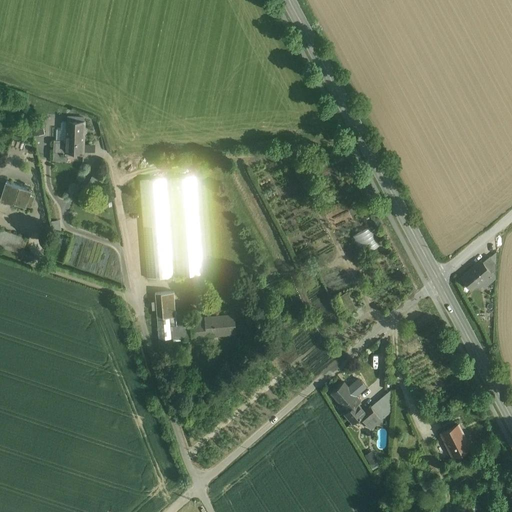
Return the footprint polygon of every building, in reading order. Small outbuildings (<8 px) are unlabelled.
[(35,133),(45,133),(44,122),(34,123),(35,133)] [(66,140),(66,152),(83,153),(84,122),(67,122),(66,140)] [(66,140),(54,140),(53,161),(67,161),(67,160),(66,160),(66,152),(66,140)] [(195,177),(170,179),(177,276),(203,274),(195,177)] [(166,179),(148,181),(146,181),(140,181),(147,278),(173,276),(166,179)] [(31,189),(7,181),(2,198),(26,206),(26,205),(29,195),(31,189)] [(29,195),(26,205),(31,207),(34,197),(29,195)] [(370,227),(353,237),(362,254),(380,244),(370,227)] [(26,238),(0,229),(0,249),(20,256),(26,238)] [(496,264),(490,256),(482,262),(484,265),(491,273),(496,270),(496,264)] [(482,262),(481,261),(462,277),(472,289),(482,281),(490,274),(491,273),(484,265),(482,262)] [(495,279),(490,274),(482,281),(486,287),(495,279)] [(175,292),(156,293),(157,318),(177,316),(175,292)] [(235,315),(206,317),(206,323),(191,324),(192,337),(236,333),(235,315)] [(192,337),(191,324),(177,325),(177,316),(157,318),(159,339),(192,337)] [(353,393),(344,382),(331,393),(337,399),(336,399),(337,400),(338,401),(338,402),(339,402),(347,411),(357,403),(360,401),(356,396),(353,393)] [(391,389),(370,406),(381,419),(392,411),(391,389)] [(381,419),(370,406),(364,411),(357,403),(347,411),(345,413),(352,422),(359,417),(360,417),(370,429),(381,419)] [(470,447),(459,424),(442,433),(453,456),(458,453),(470,447)] [(441,484),(436,474),(422,481),(427,491),(433,488),(441,484)]
